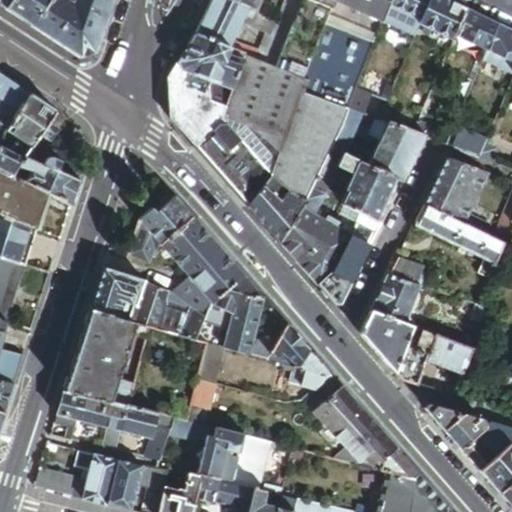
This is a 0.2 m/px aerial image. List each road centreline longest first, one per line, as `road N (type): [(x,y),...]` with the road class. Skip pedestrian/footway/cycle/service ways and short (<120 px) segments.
road 1 (tertiary): [(123,115),(0,510)]
road 2 (secondary): [(337,346),(168,147),(123,115)]
road 3 (secondary): [(483,511),(337,346)]
road 4 (residential): [(428,161),(337,346)]
road 5 (secondary): [(0,35),(123,115)]
